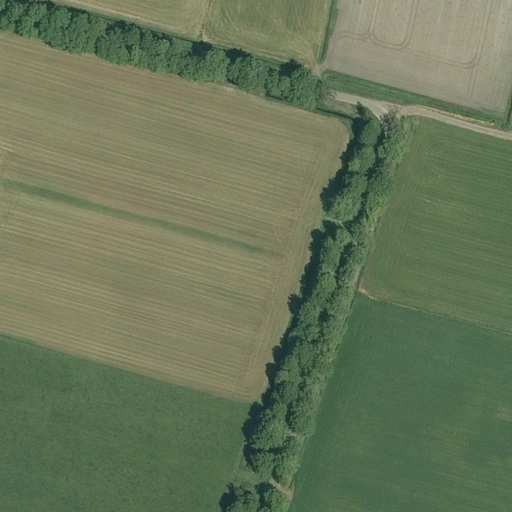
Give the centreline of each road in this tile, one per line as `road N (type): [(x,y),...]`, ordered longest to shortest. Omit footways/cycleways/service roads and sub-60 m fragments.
road 1 (unclassified): [(266,511),(388,150),(388,122),(367,104),(0,8)]
road 2 (track): [(374,107),(511,136)]
